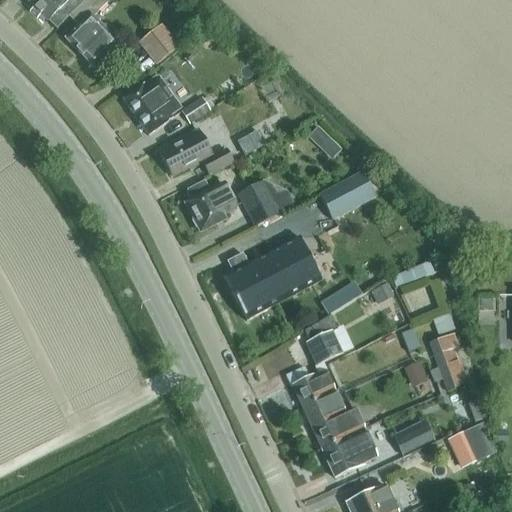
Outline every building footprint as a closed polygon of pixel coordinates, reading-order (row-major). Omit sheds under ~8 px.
[(67,19),(84,1),(84,0),(30,0),(27,3),(47,23),(59,11),(67,19)] [(65,40),(94,69),(119,44),(93,18),(107,3),(103,0),(86,0),(68,18),(78,27),(65,40)] [(154,66),(178,48),(162,26),(138,45),(154,66)] [(148,137),(172,120),(166,111),(175,105),(155,77),(122,101),(148,137)] [(188,126),(210,112),(201,99),(180,113),(188,126)] [(238,142),(244,154),(270,142),(262,129),(238,142)] [(202,164),(208,177),(239,161),(232,149),(226,152),(226,151),(212,158),(198,131),(177,142),(180,146),(160,156),(171,178),(188,169),(189,171),(202,164)] [(361,175),(319,197),(332,222),(375,200),(361,175)] [(191,202),(185,205),(200,233),(224,221),(221,215),(235,207),(223,184),(209,192),(204,182),(186,191),(191,202)] [(237,196),(254,228),(278,216),(262,184),(237,196)] [(226,264),(232,274),(224,279),(247,322),(322,282),(299,239),(248,266),(242,255),(226,264)] [(394,276),(399,289),(437,273),(432,260),(394,276)] [(346,268),(325,281),(336,299),(357,286),(346,268)] [(387,286),(371,293),(377,306),(392,299),(387,286)] [(391,334),(410,325),(402,307),(382,316),(391,334)] [(316,368),(342,356),(332,333),(337,330),(330,315),(306,331),(304,332),(309,343),(305,345),(316,368)] [(438,337),(454,331),(448,316),(432,322),(438,337)] [(458,349),(453,335),(428,344),(434,358),(453,351),(458,349)] [(457,363),(453,351),(434,358),(438,369),(457,363)] [(414,388),(429,382),(422,363),(407,368),(414,388)] [(461,374),(457,363),(438,369),(442,381),(461,374)] [(446,393),(470,384),(466,372),(461,374),(442,381),(446,393)] [(325,373),(320,375),(292,388),(301,409),(330,396),(335,394),(325,373)] [(301,409),(311,430),(340,416),(345,414),(344,414),(335,394),(330,396),(301,409)] [(340,416),(311,430),(321,450),(349,437),(364,431),(354,410),(344,414),(345,414),(340,416)] [(428,420),(396,435),(405,455),(437,440),(428,420)] [(459,471),(493,456),(481,427),(447,441),(459,471)] [(364,431),(349,437),(321,450),(335,480),(364,466),(363,465),(377,458),(364,431)] [(462,499),(486,490),(482,480),(458,489),(462,499)] [(349,511),(402,511),(399,504),(390,508),(386,500),(390,499),(384,486),(346,504),(349,511)] [(469,498),(473,509),(493,502),(488,490),(469,498)] [(497,511),(493,502),(473,509),(474,511),(497,511)]
